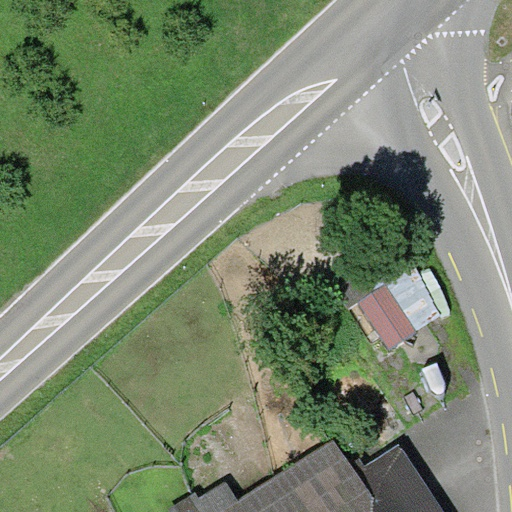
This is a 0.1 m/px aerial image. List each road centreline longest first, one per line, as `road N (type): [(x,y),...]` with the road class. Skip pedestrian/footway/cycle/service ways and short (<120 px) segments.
road 1 (secondary): [(372,26),(0,370)]
road 2 (tertiary): [(511,295),(466,173),(372,26)]
